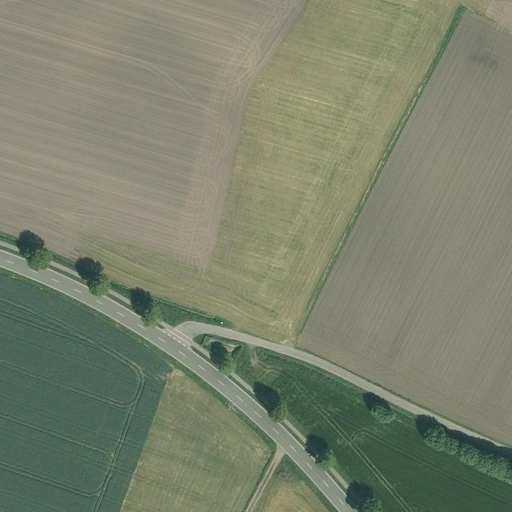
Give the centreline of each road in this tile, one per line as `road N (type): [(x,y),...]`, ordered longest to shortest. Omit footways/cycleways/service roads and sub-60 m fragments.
road 1 (residential): [(511,456),(247,339),(188,330),(167,343)]
road 2 (secondary): [(346,511),(242,399),(167,343)]
road 3 (secondary): [(167,343),(95,299),(0,258)]
